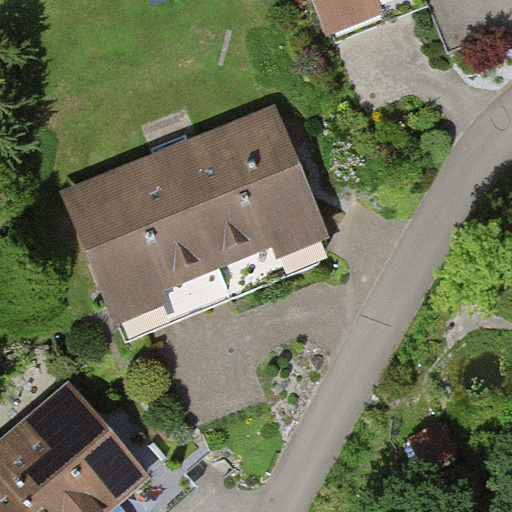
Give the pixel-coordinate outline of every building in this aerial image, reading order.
[(320,0),(332,28),(401,0),(320,0)] [(163,168),(73,205),(130,344),(214,310),(209,297),(223,291),(229,304),(320,267),(329,249),(277,121),(190,157),(186,149),(159,160),(163,168)] [(0,469),(6,476),(36,511),(142,511),(156,500),(70,399),(0,457),(0,469)] [(414,442),(430,470),(457,455),(441,427),(414,442)] [(36,511),(6,476),(0,481),(0,511),(36,511)]
